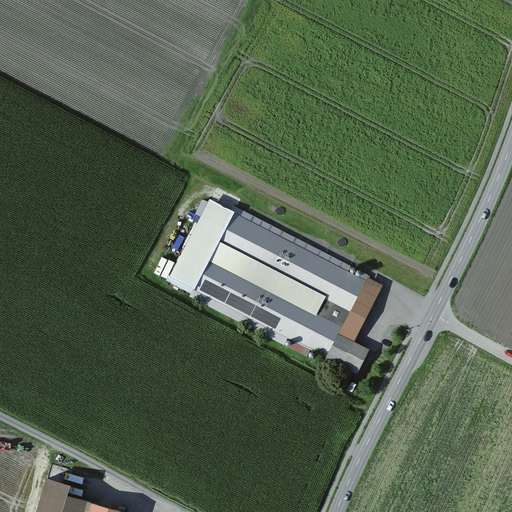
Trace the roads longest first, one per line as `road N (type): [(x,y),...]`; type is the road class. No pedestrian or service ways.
road 1 (tertiary): [(335,511),(511,143)]
road 2 (track): [(0,417),(179,511)]
